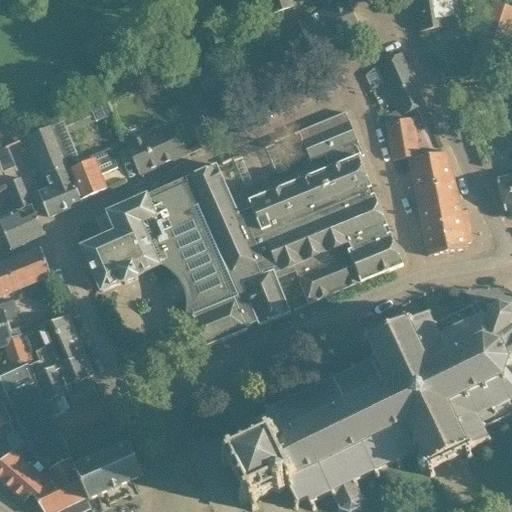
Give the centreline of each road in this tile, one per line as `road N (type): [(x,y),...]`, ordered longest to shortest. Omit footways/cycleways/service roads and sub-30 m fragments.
road 1 (residential): [(126,401),(63,247),(68,221),(350,93),(420,276)]
road 2 (residential): [(395,0),(503,246),(501,257)]
road 3 (residential): [(420,276),(202,370)]
